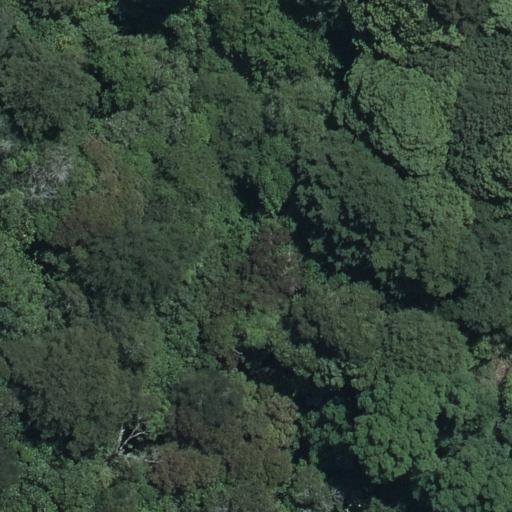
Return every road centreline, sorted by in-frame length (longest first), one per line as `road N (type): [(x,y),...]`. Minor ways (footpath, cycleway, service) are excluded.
road 1 (track): [(126,511),(96,342),(54,266),(147,110),(235,50),(257,95),(379,134),(425,214),(511,309)]
road 2 (track): [(8,0),(105,181)]
